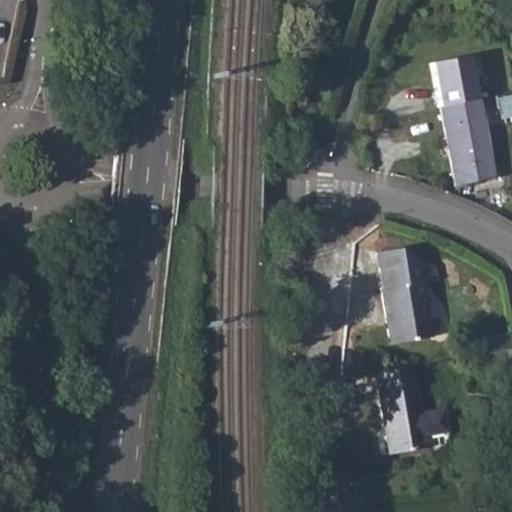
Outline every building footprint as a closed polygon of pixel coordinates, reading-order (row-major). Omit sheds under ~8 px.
[(431,65),(440,112),(476,106),(467,59),(431,65)] [(389,80),(380,94),(384,121),(423,116),(418,75),(389,80)] [(440,112),(447,145),(450,162),(456,189),(491,182),(476,106),(440,112)] [(416,260),(377,267),(381,287),(378,288),(389,346),(430,339),(420,282),(433,281),(431,267),(416,260)] [(511,339),(511,334),(494,336),(497,351),(511,348),(511,339)] [(511,348),(497,351),(500,366),(511,363),(511,348)] [(409,366),(372,373),(387,455),(427,447),(442,445),(445,439),(440,410),(417,414),(409,366)]
